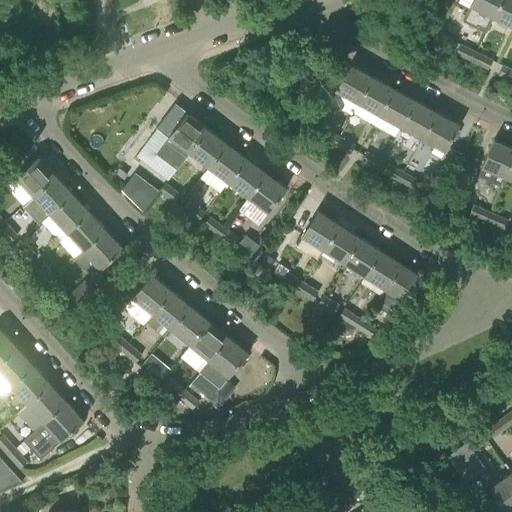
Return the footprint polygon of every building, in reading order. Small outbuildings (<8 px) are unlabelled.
[(472,0),(470,4),(463,20),(486,32),(493,16),(500,0),(472,0)] [(511,0),(500,0),(493,16),(511,25),(511,0)] [(472,61),(477,52),(460,44),(456,52),(472,61)] [(472,61),(489,69),(493,60),(477,52),(472,61)] [(350,63),(336,89),(357,101),(372,75),(350,63)] [(511,80),(511,69),(504,65),(499,74),(511,80)] [(372,75),(357,101),(379,114),(394,87),(372,75)] [(394,87),(379,114),(401,126),(416,99),(394,87)] [(416,99),(401,126),(423,138),(438,112),(416,99)] [(172,131),(163,124),(159,129),(157,128),(136,156),(168,180),(189,151),(207,127),(187,112),(172,131)] [(445,150),(459,124),(438,112),(423,138),(445,150)] [(207,127),(189,151),(209,166),(227,142),(207,127)] [(318,136),(334,145),(338,136),(323,127),(318,136)] [(334,145),(350,154),(355,145),(338,136),(334,145)] [(503,186),(507,176),(506,176),(511,162),(511,145),(494,138),(482,166),(483,166),(479,175),(503,186)] [(227,142),(209,166),(228,182),(247,157),(227,142)] [(378,169),(382,160),(366,151),(361,160),(378,169)] [(38,155),(16,176),(33,194),(55,174),(38,155)] [(266,172),(247,157),(228,182),(248,196),(266,172)] [(388,163),(383,172),(399,181),(404,172),(388,163)] [(115,172),(124,179),(127,174),(119,167),(115,172)] [(266,172),(248,196),(268,212),(287,187),(266,172)] [(415,189),(420,181),(404,172),(399,181),(415,189)] [(33,194),(51,212),(72,192),(55,174),(33,194)] [(161,189),(159,190),(175,202),(181,194),(166,183),(161,189)] [(72,192),(51,212),(68,231),(90,210),(72,192)] [(184,209),(199,220),(205,212),(190,201),(184,209)] [(487,221),(491,212),(474,205),(470,214),(487,221)] [(24,213),(20,208),(14,213),(18,218),(24,213)] [(324,249),(340,223),(318,209),(302,235),(324,249)] [(90,210),(68,231),(84,248),(106,227),(90,210)] [(487,221),(503,228),(507,219),(491,212),(487,221)] [(210,216),(204,224),(218,235),(224,227),(210,216)] [(5,220),(0,224),(0,230),(10,242),(18,235),(5,220)] [(345,262),(360,236),(340,223),(324,249),(345,262)] [(124,246),(106,227),(84,248),(74,258),(85,269),(95,259),(102,267),(124,246)] [(239,238),(224,227),(218,235),(233,246),(239,238)] [(236,248),(253,260),(263,247),(246,234),(236,248)] [(381,250),(360,236),(345,262),(365,275),(381,250)] [(22,239),(14,246),(27,260),(35,253),(22,239)] [(401,263),(381,250),(365,275),(385,288),(401,263)] [(270,270),(276,259),(266,253),(260,263),(270,270)] [(35,268),(48,282),(55,275),(43,262),(35,268)] [(386,288),(376,303),(405,321),(416,306),(408,301),(423,277),(401,263),(385,288),(386,288)] [(288,272),(283,281),(298,291),(304,282),(288,272)] [(152,273),(132,296),(122,308),(143,325),(146,321),(153,313),(152,312),(171,289),(152,273)] [(68,288),(55,275),(48,282),(61,295),(68,288)] [(298,291),(313,300),(319,292),(304,282),(298,291)] [(78,311),(87,302),(75,289),(65,297),(78,311)] [(190,305),(171,289),(152,312),(153,313),(146,321),(165,336),(172,328),(171,328),(190,305)] [(107,339),(113,331),(114,331),(116,332),(117,311),(122,305),(109,295),(86,321),(97,330),(107,339)] [(324,295),(318,303),(334,313),(339,305),(324,295)] [(191,344),(210,320),(190,305),(171,328),(172,328),(191,344)] [(355,326),(360,317),(344,308),(339,316),(355,326)] [(376,327),(360,317),(355,326),(371,335),(376,327)] [(229,336),(210,320),(191,344),(209,359),(210,359),(229,336)] [(356,327),(345,321),(339,332),(344,336),(352,334),(356,327)] [(0,361),(17,346),(0,327),(0,361)] [(113,331),(107,339),(122,350),(128,342),(116,332),(114,331),(113,331)] [(212,397),(248,352),(229,336),(210,359),(209,359),(192,381),(212,397)] [(122,350),(136,362),(142,354),(136,349),(130,344),(128,342),(122,350)] [(33,364),(17,346),(0,361),(0,372),(11,384),(33,364)] [(258,356),(241,370),(252,382),(269,368),(258,356)] [(145,370),(160,382),(166,374),(152,362),(145,370)] [(33,364),(11,384),(28,403),(50,383),(33,364)] [(171,378),(164,385),(179,397),(185,389),(171,378)] [(66,400),(50,383),(28,403),(44,421),(66,400)] [(185,389),(179,397),(193,409),(199,401),(185,389)] [(84,420),(66,400),(44,421),(24,440),(31,448),(41,459),(84,420)] [(511,410),(502,418),(508,426),(511,423),(511,410)] [(508,426),(502,418),(487,428),(493,437),(508,426)] [(482,432),(473,438),(467,443),(448,457),(464,479),(483,465),(473,451),(488,440),(482,432)] [(0,435),(0,445),(8,454),(15,447),(3,434),(0,435)] [(22,456),(31,448),(24,440),(15,448),(22,456)] [(15,447),(8,454),(20,468),(27,461),(22,456),(15,448),(15,447)] [(0,492),(22,483),(0,457),(0,492)] [(490,487),(508,511),(511,508),(511,474),(511,472),(490,487)] [(421,502),(408,481),(379,499),(384,507),(399,498),(407,510),(408,509),(421,502)] [(379,499),(363,508),(364,511),(375,511),(384,507),(379,499)]
